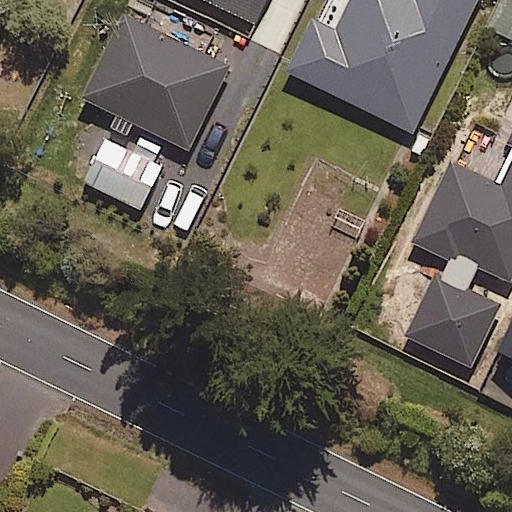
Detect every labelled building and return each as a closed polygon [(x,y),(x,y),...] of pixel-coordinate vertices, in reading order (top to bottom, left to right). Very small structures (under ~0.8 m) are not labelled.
[(198,0),(261,29),(274,0),(198,0)] [(416,137),(481,0),(357,0),(340,37),(317,26),(293,78),(416,137)] [(511,42),(511,0),(503,0),(489,30),(511,42)] [(191,155),(232,74),(128,21),(87,102),(191,155)] [(142,214),(162,173),(108,146),(87,186),(142,214)] [(511,286),(511,173),(502,193),(453,168),(417,240),(511,286)]
